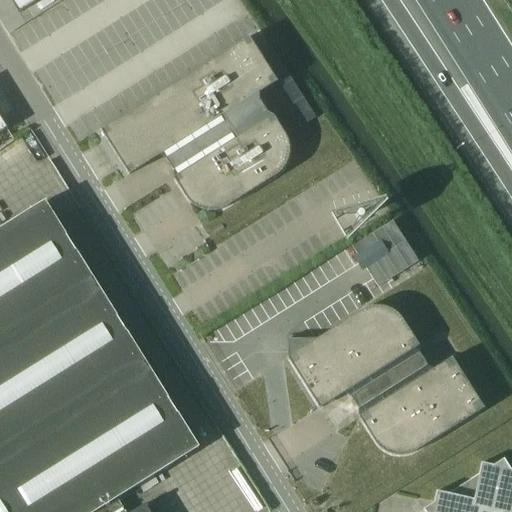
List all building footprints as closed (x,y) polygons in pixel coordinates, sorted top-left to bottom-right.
[(9,0),(18,13),(39,0),(9,0)] [(285,135),(273,117),(267,113),(259,101),(259,94),(277,82),(249,38),(102,131),(129,175),(161,155),(168,158),(175,171),(175,180),(186,198),(190,203),(196,207),(199,209),(203,210),(211,211),(215,211),(218,211),(221,211),(225,208),(227,207),(277,176),(281,172),(283,169),(285,166),(287,164),(288,161),(289,159),(289,155),(290,152),(289,150),(289,146),(289,144),(288,141),(286,138),(285,135)] [(149,511),(145,505),(133,511),(125,511),(117,499),(199,448),(45,201),(0,229),(0,511),(149,511)] [(288,358),(288,359),(321,408),(344,393),(351,397),(359,409),(360,417),(377,444),(379,446),(380,448),(382,450),(385,452),(387,453),(390,454),(393,455),(396,455),(398,456),(401,456),(403,456),(408,455),(411,454),(413,453),(416,452),(483,408),(452,358),(433,370),(427,366),(419,354),(419,346),(405,324),(402,320),(398,315),(396,312),(393,311),(390,309),(384,307),(383,307),(380,307),(377,307),(371,308),(368,308),(365,310),(361,312),(288,358)] [(511,511),(511,470),(504,459),(494,466),(483,464),(480,475),(449,494),(438,492),(435,503),(425,510),(426,511),(511,511)]
